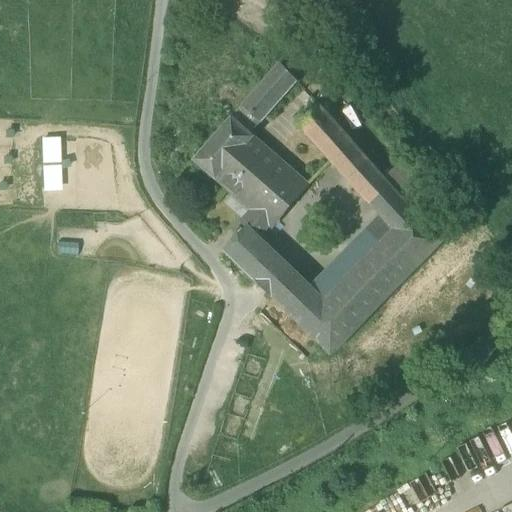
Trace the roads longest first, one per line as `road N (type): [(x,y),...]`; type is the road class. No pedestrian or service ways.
road 1 (residential): [(164,0),(143,159),(157,197),(227,285),(226,315),(173,484),(177,511)]
road 2 (residential): [(197,511),(305,459),(511,330)]
